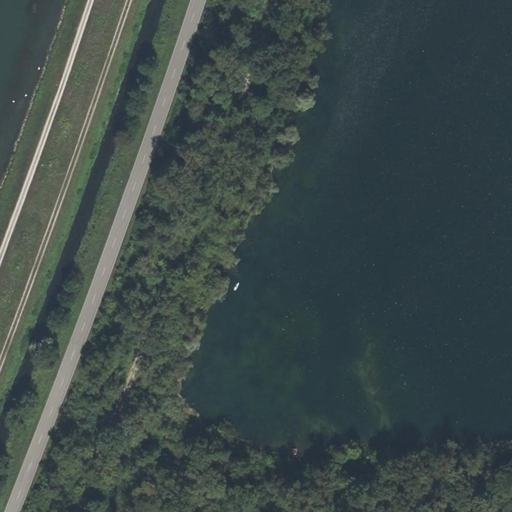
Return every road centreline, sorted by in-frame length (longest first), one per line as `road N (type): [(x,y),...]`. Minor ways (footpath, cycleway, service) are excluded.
road 1 (track): [(87,511),(276,0)]
road 2 (tertiary): [(10,511),(196,0)]
road 3 (track): [(93,0),(0,254)]
